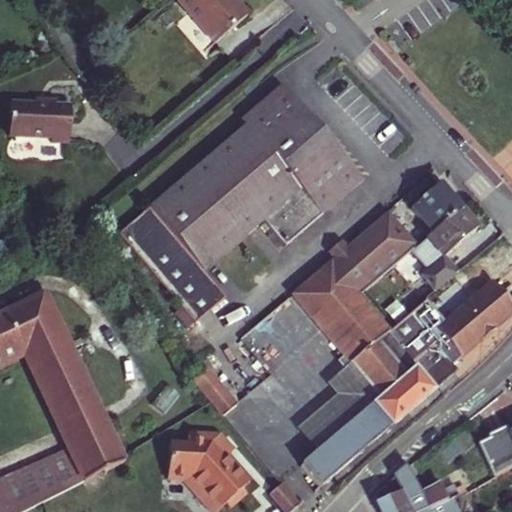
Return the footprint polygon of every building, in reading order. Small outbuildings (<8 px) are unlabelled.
[(177,0),(213,42),(244,15),(231,0),(177,0)] [(284,87),(243,119),(249,126),(276,157),(316,124),(312,118),(308,121),(301,112),(303,109),(284,87)] [(7,103),(5,136),(47,139),(47,143),(64,144),(66,106),(53,105),(53,100),(43,99),(42,105),(7,103)] [(307,107),(303,109),(301,112),(308,121),(312,118),(316,124),(323,133),(319,136),(326,145),(330,141),(334,139),(307,107)] [(323,133),(316,124),(276,157),(249,126),(121,232),(196,323),(227,298),(205,271),(266,222),(286,246),(365,182),(330,141),(326,145),(319,136),(323,133)] [(436,226),(446,238),(474,215),(452,189),(424,211),(436,226)] [(439,244),(427,254),(442,273),(426,286),(439,302),(460,285),(447,269),(489,234),(474,215),(446,238),(439,244)] [(305,473),(323,496),(465,379),(460,374),(511,328),(511,313),(495,293),(448,332),(430,310),(393,341),(361,303),(423,251),(398,220),(352,258),(339,269),(298,303),(355,373),(384,409),(322,459),(305,473)] [(446,238),(436,226),(429,231),(439,244),(446,238)] [(511,248),(495,262),(511,281),(511,248)] [(332,261),(339,269),(352,258),(345,251),(332,261)] [(0,511),(21,511),(44,501),(126,460),(123,454),(46,290),(0,311),(0,511)] [(199,385),(230,424),(245,413),(213,373),(199,385)] [(384,409),(355,373),(332,391),(343,404),(304,436),(322,459),(384,409)] [(511,438),(511,437),(493,445),(494,447),(482,452),(496,484),(511,474),(511,438)] [(191,458),(172,459),(175,493),(200,491),(209,500),(204,505),(211,511),(234,511),(235,511),(236,511),(242,511),(255,500),(250,496),(258,487),(222,453),(227,448),(221,443),(190,445),(191,458)] [(411,479),(376,506),(379,511),(446,511),(449,510),(458,505),(454,499),(446,504),(442,496),(425,505),(411,479)] [(273,502),(279,511),(301,511),(286,492),(273,502)] [(461,495),(454,499),(458,505),(465,501),(461,495)]
